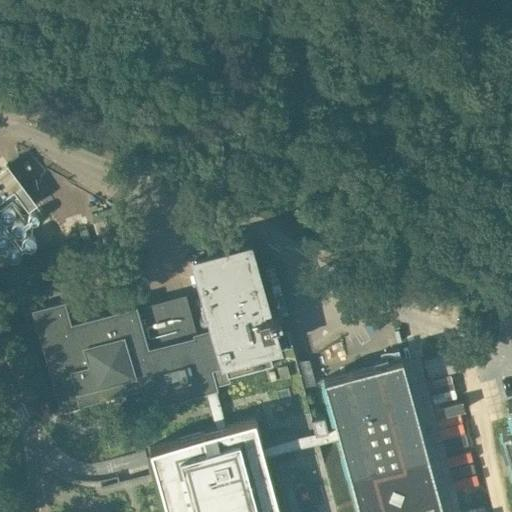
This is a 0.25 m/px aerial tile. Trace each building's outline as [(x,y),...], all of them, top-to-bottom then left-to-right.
[(0,277),(59,233),(6,163),(0,167),(0,277)] [(63,300),(35,308),(62,406),(62,407),(68,406),(75,404),(94,399),(101,397),(141,386),(147,409),(206,392),(218,389),(216,384),(229,380),(228,376),(272,364),(269,351),(279,348),(292,345),(287,328),(281,329),(279,322),(278,316),(275,308),(268,310),(253,254),(249,241),(209,252),(193,256),(213,326),(196,331),(185,291),(135,305),(134,305),(70,323),(65,307),(63,300)] [(455,352),(425,360),(430,379),(460,371),(455,352)] [(511,469),(511,511),(443,511),(414,402),(402,357),(323,378),(335,423),(336,426),(339,436),(359,511),(511,511),(511,397),(507,399),(511,419),(511,424),(501,428),(511,469)] [(315,383),(309,360),(308,358),(297,362),(304,386),(315,383)] [(215,428),(150,446),(151,451),(167,511),(359,511),(339,436),(336,426),(326,428),(323,416),(313,419),(316,431),(263,446),(255,417),(227,424),(222,405),(220,398),(218,389),(206,392),(208,402),(210,408),(215,428)]
